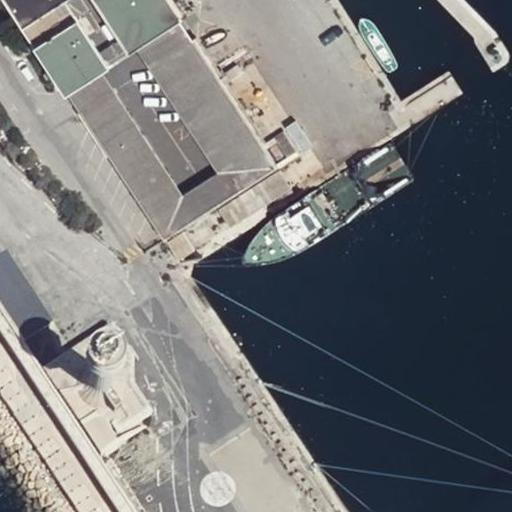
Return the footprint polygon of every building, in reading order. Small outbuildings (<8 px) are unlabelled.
[(8,0),(67,88),(99,68),(109,62),(69,0),(102,0),(132,46),(137,42),(179,15),(169,0),(8,0)] [(137,42),(151,64),(193,36),(179,15),(137,42)] [(164,241),(278,167),(283,164),(284,165),(299,154),(283,130),(262,143),(193,36),(151,64),(218,169),(181,192),(112,87),(80,109),(164,241)] [(226,76),(238,68),(234,62),(223,70),(226,76)] [(112,87),(99,68),(67,88),(80,109),(112,87)] [(291,187),(279,169),(218,209),(230,227),(291,187)] [(178,259),(194,249),(182,231),(166,241),(178,259)] [(0,338),(113,511),(130,511),(39,372),(40,371),(99,461),(115,449),(110,441),(149,415),(131,386),(131,359),(109,327),(64,357),(46,329),(50,325),(5,256),(0,259),(0,338)]
